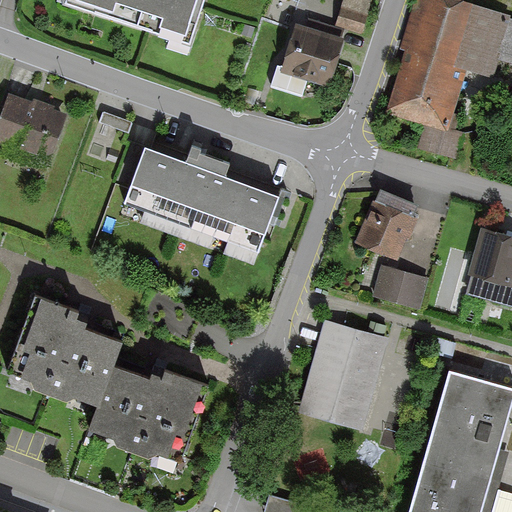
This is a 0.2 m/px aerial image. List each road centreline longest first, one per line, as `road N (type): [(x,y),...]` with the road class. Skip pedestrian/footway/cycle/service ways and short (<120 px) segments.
road 1 (residential): [(339,153),(208,511)]
road 2 (residential): [(339,153),(0,39)]
road 3 (residential): [(511,202),(339,153)]
road 4 (residential): [(394,0),(339,153)]
road 5 (residential): [(113,511),(0,471)]
